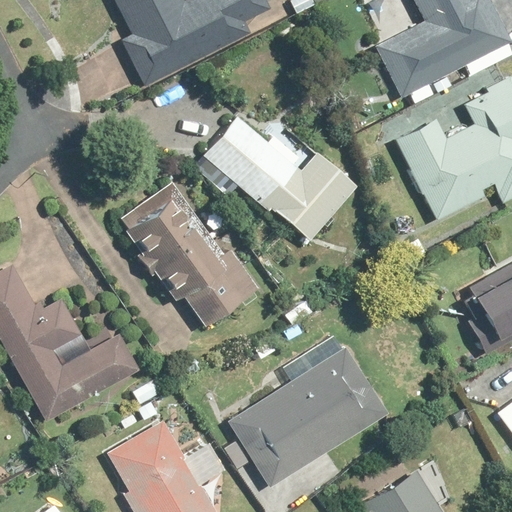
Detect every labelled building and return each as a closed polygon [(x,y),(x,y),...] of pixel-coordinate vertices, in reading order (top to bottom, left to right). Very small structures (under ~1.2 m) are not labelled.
[(118,34),(142,83),(246,32),(241,21),(272,6),(269,0),(115,0),(130,28),(118,34)] [(293,0),(289,2),(296,15),(322,0),(293,0)] [(372,44),(398,97),(510,45),(489,0),(416,0),(425,19),(372,44)] [(443,112),(391,135),(426,215),(492,186),(496,195),(511,187),(511,85),(507,74),(459,94),(471,120),(451,129),(443,112)] [(234,111),(201,151),(305,236),(355,175),(316,143),(299,164),(234,111)] [(171,174),(115,217),(203,330),(259,287),(171,174)] [(12,254),(0,260),(0,350),(37,421),(143,366),(124,330),(68,359),(58,341),(81,329),(60,289),(37,301),(12,254)] [(511,259),(462,281),(488,342),(511,331),(511,259)] [(222,413),(266,484),(389,409),(338,326),(280,362),(287,373),(222,413)] [(511,396),(493,411),(511,434),(511,396)] [(161,408),(97,445),(136,511),(222,511),(205,484),(227,471),(206,434),(184,447),(161,408)] [(447,511),(419,466),(346,511),(447,511)] [(71,511),(54,490),(25,511),(71,511)]
